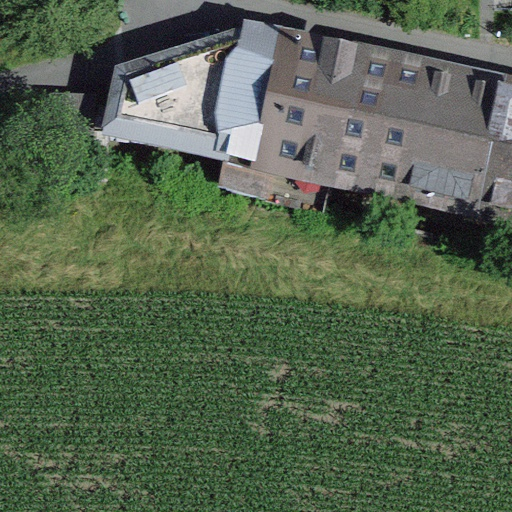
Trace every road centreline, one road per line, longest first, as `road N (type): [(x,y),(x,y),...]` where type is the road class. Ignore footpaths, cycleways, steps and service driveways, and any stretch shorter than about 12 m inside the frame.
road 1 (residential): [(511,73),(187,0)]
road 2 (track): [(167,0),(129,47),(85,74),(0,89)]
